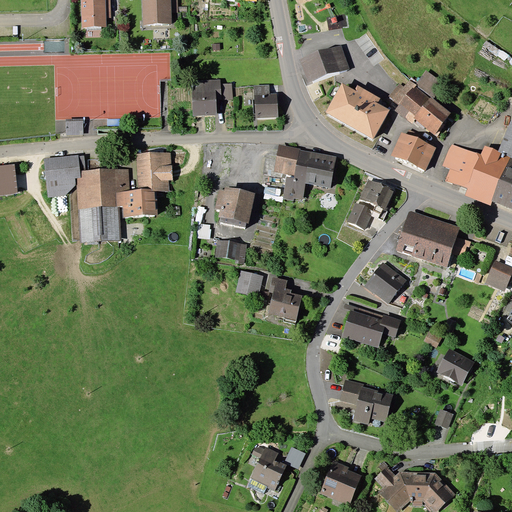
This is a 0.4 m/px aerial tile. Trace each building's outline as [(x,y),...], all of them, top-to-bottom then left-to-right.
[(175,0),(145,0),(147,29),(177,28),(175,0)] [(109,1),(84,1),(85,31),(111,31),(109,1)] [(344,52),(307,64),(314,85),(351,74),(344,52)] [(444,83),(426,71),(416,84),(416,85),(415,86),(430,98),(431,97),(433,99),(444,83)] [(403,86),(400,84),(389,97),(399,105),(394,110),(411,124),(415,119),(434,134),(451,113),(433,99),(431,97),(430,98),(415,86),(416,85),(416,84),(409,79),(403,86)] [(342,83),(326,112),(373,139),(390,109),(378,103),(380,98),(358,85),(355,90),(342,83)] [(198,86),(199,118),(221,117),(220,101),(223,101),(223,85),(198,86)] [(258,91),(260,120),(280,118),(279,100),(272,101),(271,90),(258,91)] [(87,124),(71,124),(71,136),(87,136),(87,124)] [(409,129),(406,134),(416,139),(418,134),(409,129)] [(401,132),(391,155),(426,171),(436,148),(416,139),(406,134),(401,132)] [(300,150),(301,148),(279,144),(274,171),(295,176),(300,150)] [(475,192),(486,159),(455,149),(448,170),(454,172),(450,184),(475,192)] [(300,150),(295,176),(295,178),(287,176),(283,199),(293,201),(294,198),(303,200),(306,183),(331,188),(337,157),(300,150)] [(511,165),(511,161),(505,159),(501,158),(501,156),(489,151),(486,159),(475,192),(474,196),(499,205),(511,165)] [(139,160),(142,192),(159,191),(173,189),(170,157),(139,160)] [(81,158),(49,162),(52,198),(85,194),(83,175),(81,158)] [(14,165),(0,166),(0,193),(17,191),(14,165)] [(511,165),(499,205),(511,208),(511,165)] [(129,171),(83,175),(85,194),(90,243),(126,240),(124,223),(122,194),(132,193),(129,171)] [(394,191),(369,179),(358,204),(356,203),(347,222),(365,230),(372,215),(383,220),(387,211),(385,210),(394,191)] [(122,194),(124,223),(162,220),(159,191),(142,192),(132,193),(122,194)] [(227,213),(225,224),(254,229),(259,199),(230,194),(230,198),(224,197),(221,212),(227,213)] [(409,210),(396,250),(447,267),(451,253),(457,238),(460,227),(409,210)] [(471,242),(457,238),(451,253),(464,257),(467,246),(469,247),(471,242)] [(223,243),(220,260),(245,264),(248,247),(223,243)] [(511,268),(500,263),(491,285),(510,293),(511,286),(511,268)] [(386,267),(370,288),(391,305),(408,285),(386,267)] [(245,275),(241,294),(262,299),(267,280),(245,275)] [(277,293),(273,316),(301,322),(305,301),(291,299),(294,285),(275,281),(273,292),(277,293)] [(352,316),(346,338),(381,348),(385,336),(399,340),(403,325),(387,321),(386,325),(352,316)] [(456,322),(451,319),(448,325),(453,328),(456,322)] [(442,337),(429,331),(424,341),(437,348),(442,337)] [(451,354),(440,374),(466,388),(477,368),(451,354)] [(346,401),(364,405),(367,391),(368,388),(350,383),(346,401)] [(397,398),(367,391),(364,405),(359,422),(376,426),(378,416),(392,419),(397,398)] [(443,417),(439,426),(450,430),(454,422),(443,417)] [(279,453),(266,447),(265,449),(256,445),(252,454),(260,458),(250,478),(275,490),(287,465),(284,464),(275,459),(279,453)] [(292,447),(284,464),(287,465),(298,470),(306,454),(292,447)] [(439,511),(456,498),(438,476),(403,475),(400,479),(386,466),(375,478),(389,490),(384,495),(402,511),(409,505),(430,505),(435,511),(439,511)] [(335,469),(325,495),(354,506),(364,480),(335,469)]
